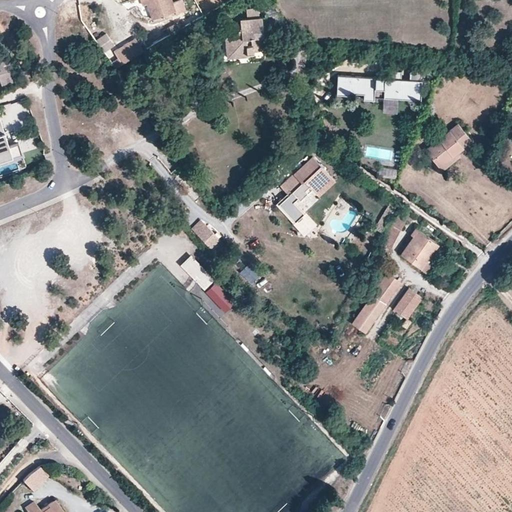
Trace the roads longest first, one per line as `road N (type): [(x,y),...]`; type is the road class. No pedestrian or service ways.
road 1 (residential): [(347,511),(448,316),(511,242)]
road 2 (residential): [(42,11),(64,179),(53,193),(0,214)]
road 3 (residential): [(137,511),(0,369)]
road 4 (unknown): [(338,146),(495,258)]
